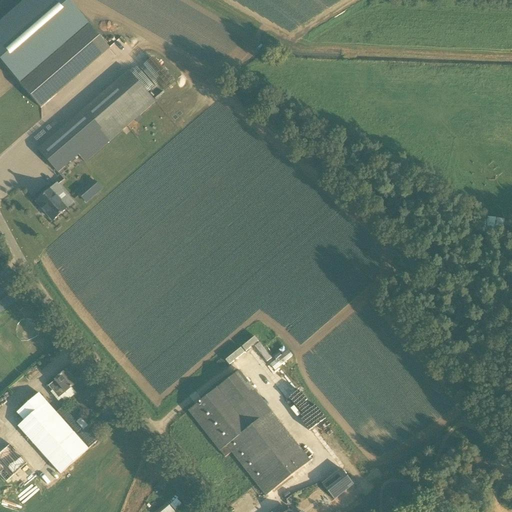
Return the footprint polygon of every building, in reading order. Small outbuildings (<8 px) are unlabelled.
[(20,85),(41,108),(109,50),(88,26),(20,85)] [(155,103),(129,72),(83,111),(38,150),(57,173),(102,134),(109,143),(155,103)] [(101,190),(94,181),(79,194),(86,203),(101,190)] [(53,221),(67,209),(57,197),(63,191),(57,184),(36,202),(53,221)] [(229,364),(260,342),(256,337),(226,359),(229,364)] [(255,346),(272,366),(277,362),(260,341),(255,346)] [(59,399),(65,393),(76,384),(66,371),(55,380),(48,387),(59,399)] [(310,462),(302,452),(239,371),(188,411),(225,458),(231,453),(266,496),(310,462)] [(17,413),(24,421),(18,427),(60,474),(88,450),(97,441),(86,428),(83,431),(63,408),(56,414),(39,394),(17,413)] [(11,445),(0,453),(0,480),(4,484),(27,464),(11,445)] [(341,469),(321,484),(334,500),(353,485),(341,469)] [(175,511),(168,502),(154,511),(175,511)]
